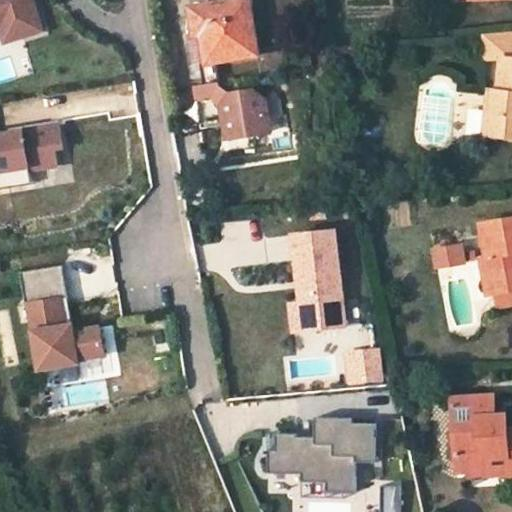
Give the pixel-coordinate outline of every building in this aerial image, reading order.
[(0,0),(0,26),(2,25),(7,40),(43,28),(34,0),(0,0)] [(249,0),(248,0),(191,8),(195,32),(187,33),(193,64),(200,64),(204,84),(194,86),(201,124),(225,119),(228,139),(269,133),(264,101),(251,91),(231,94),(219,86),(216,61),(257,55),(249,0)] [(503,59),(499,90),(496,90),(491,134),(511,136),(511,33),(486,36),(488,61),(503,59)] [(0,188),(11,186),(8,169),(30,165),(31,169),(32,169),(59,164),(56,147),(65,146),(61,123),(0,133),(0,188)] [(34,183),(32,169),(31,169),(30,165),(8,169),(11,186),(34,183)] [(511,218),(482,224),(487,257),(480,258),(487,294),(495,293),(511,289),(511,218)] [(335,222),(294,231),(303,272),(308,271),(320,324),(356,315),(335,222)] [(459,246),(433,251),(436,268),(462,263),(459,247),(459,246)] [(64,265),(21,272),(27,304),(30,304),(41,369),(80,362),(79,359),(106,354),(101,326),(74,331),(73,324),(66,325),(62,299),(69,297),(64,265)] [(308,271),(303,272),(309,298),(299,300),(306,327),(320,324),(308,271)] [(497,306),(511,303),(511,289),(495,293),(497,306)] [(69,297),(62,299),(66,325),(73,324),(69,297)] [(343,350),(347,385),(384,381),(380,346),(343,350)] [(511,429),(509,429),(497,430),(496,416),(496,397),(479,398),(480,419),(455,421),(458,472),(469,471),(491,470),(495,459),(509,459),(509,474),(511,474),(511,429)] [(455,421),(480,419),(479,398),(454,400),(455,421)] [(496,416),(497,430),(509,429),(508,416),(496,416)] [(298,434),(276,434),(276,449),(269,449),(269,474),(302,474),(302,483),(327,483),(327,491),(357,491),(357,462),(377,462),(377,423),(355,423),(355,418),(316,418),(316,437),(298,437),(298,434)] [(469,476),(509,474),(509,459),(495,459),(491,470),(469,471),(469,476)] [(402,485),(382,485),(382,495),(402,496),(402,485)] [(401,511),(402,496),(382,495),(381,511),(401,511)]
